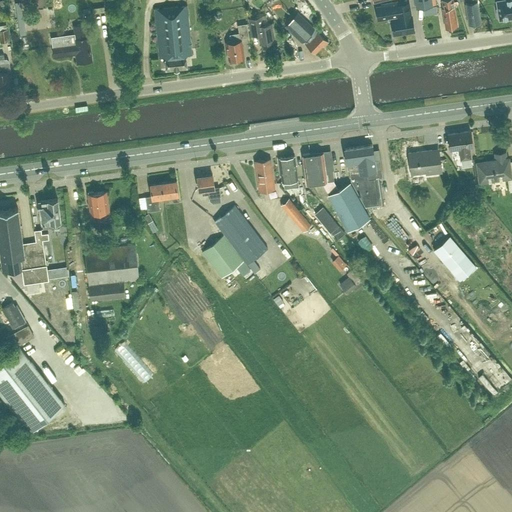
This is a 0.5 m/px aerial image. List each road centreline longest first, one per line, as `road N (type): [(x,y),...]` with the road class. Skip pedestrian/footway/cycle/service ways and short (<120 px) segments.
road 1 (primary): [(0,174),(365,121)]
road 2 (unclassified): [(0,110),(355,59)]
road 3 (unclassified): [(355,59),(511,36)]
road 4 (primary): [(365,121),(511,101)]
